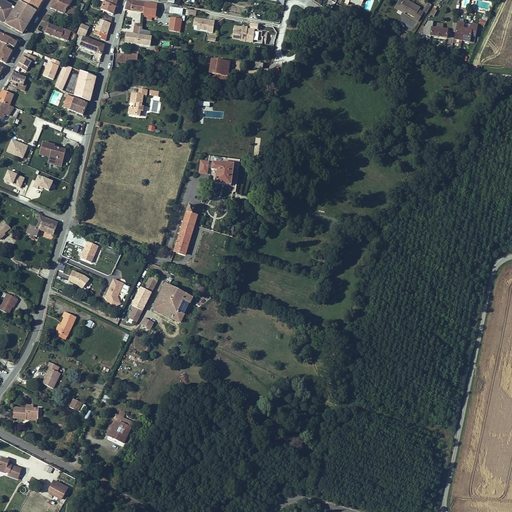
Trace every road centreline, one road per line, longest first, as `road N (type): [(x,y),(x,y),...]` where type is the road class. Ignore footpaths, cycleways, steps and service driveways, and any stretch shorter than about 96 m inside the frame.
road 1 (unclassified): [(444,511),(491,275),(511,257)]
road 2 (unclassified): [(65,222),(120,0)]
road 3 (unclassified): [(511,77),(442,62),(335,18)]
road 4 (unclassified): [(0,389),(32,341),(65,222)]
road 5 (unclassified): [(152,511),(0,433)]
road 6 (unknown): [(166,263),(195,156),(215,153)]
road 7 (residential): [(335,18),(285,58),(277,52),(289,0)]
